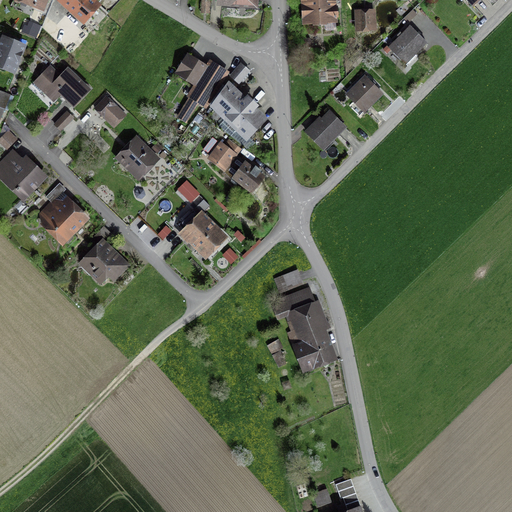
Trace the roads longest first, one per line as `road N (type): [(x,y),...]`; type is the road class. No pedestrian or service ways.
road 1 (residential): [(297,215),(201,308),(24,135)]
road 2 (residential): [(297,215),(335,304),(369,461),(392,511)]
road 3 (residential): [(297,215),(511,3)]
road 4 (track): [(0,492),(201,308)]
road 5 (residential): [(280,52),(297,215)]
road 6 (residential): [(154,0),(231,48),(280,52)]
